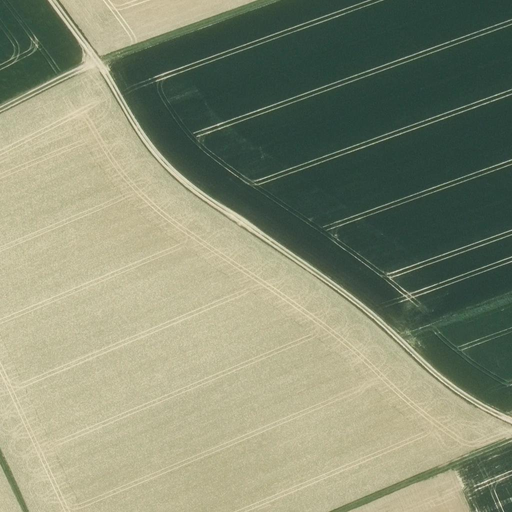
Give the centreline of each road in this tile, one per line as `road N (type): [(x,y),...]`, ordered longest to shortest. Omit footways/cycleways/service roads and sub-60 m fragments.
road 1 (track): [(50,0),(169,169),(346,294),(463,397),(511,421)]
road 2 (track): [(0,110),(97,62),(271,0)]
road 3 (track): [(337,511),(511,438)]
